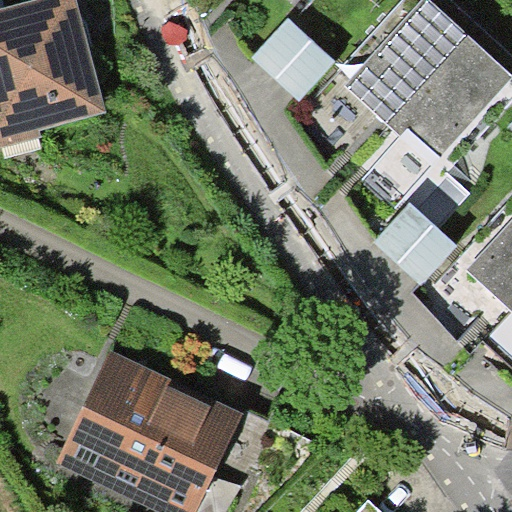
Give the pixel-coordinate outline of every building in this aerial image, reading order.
[(441,0),(402,0),(332,76),(387,127),(475,31),(441,0)] [(44,9),(0,21),(0,142),(10,139),(19,125),(91,105),(71,31),(51,36),(44,9)] [(442,177),(511,100),(511,64),(475,31),(387,127),(442,177)] [(511,197),(454,261),(509,311),(511,307),(511,197)] [(173,511),(185,511),(229,424),(108,364),(62,458),(173,511)]
